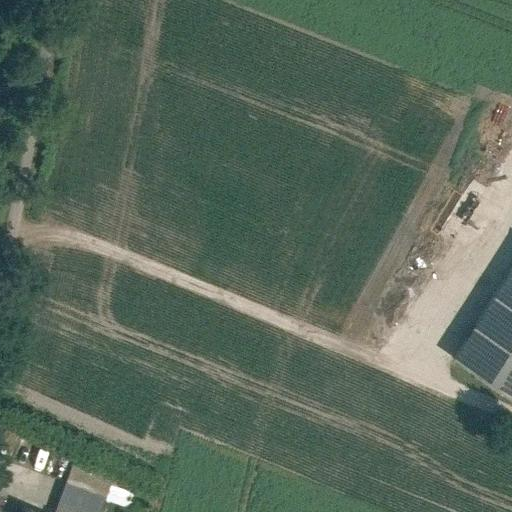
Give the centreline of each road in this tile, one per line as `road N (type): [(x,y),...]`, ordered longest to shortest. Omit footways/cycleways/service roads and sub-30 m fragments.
road 1 (track): [(369,353),(0,202)]
road 2 (unclassified): [(0,188),(26,0)]
